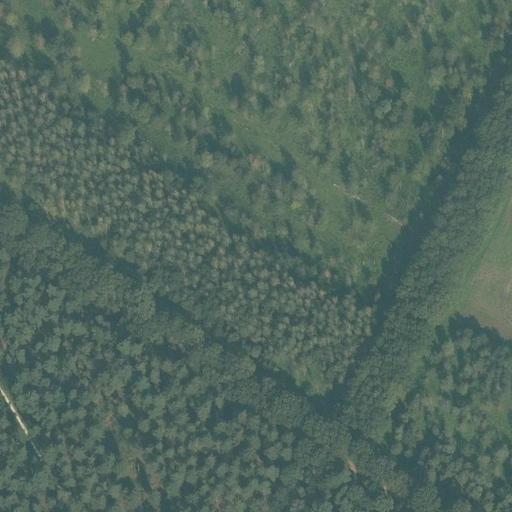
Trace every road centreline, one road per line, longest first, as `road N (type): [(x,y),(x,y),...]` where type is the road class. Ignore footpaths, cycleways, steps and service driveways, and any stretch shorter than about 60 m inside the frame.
road 1 (track): [(222,381),(0,231)]
road 2 (track): [(329,455),(222,381)]
